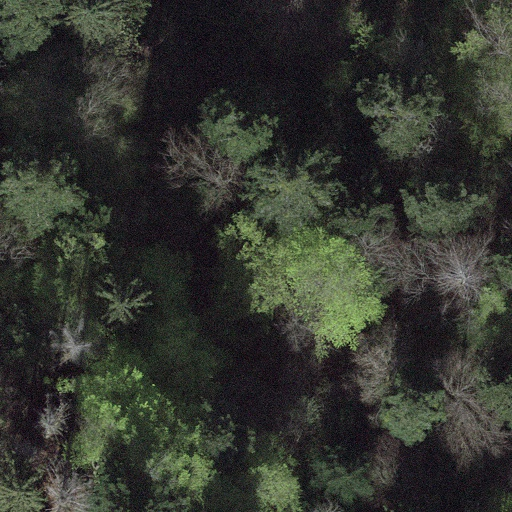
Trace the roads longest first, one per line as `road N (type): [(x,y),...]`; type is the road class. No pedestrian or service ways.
road 1 (track): [(0,92),(150,119),(208,110),(296,77),(443,0)]
road 2 (track): [(150,0),(207,42),(296,77)]
